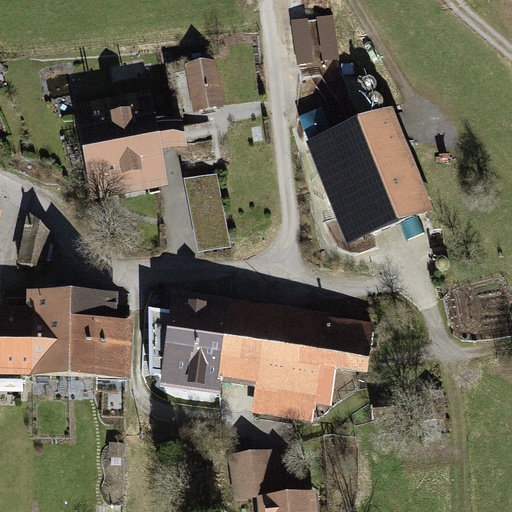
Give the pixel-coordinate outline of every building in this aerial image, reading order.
[(212,65),(188,70),(196,112),(221,107),(212,65)] [(150,112),(82,124),(92,184),(161,171),(158,152),(183,148),(179,127),(154,131),(150,112)] [(390,115),(327,140),(339,172),(324,178),(350,242),(428,212),(398,135),(390,115)] [(218,175),(185,181),(198,255),(231,249),(218,175)] [(50,234),(31,217),(21,263),(43,267),(44,260),(50,261),(53,245),(48,244),(50,234)] [(7,317),(0,316),(0,373),(33,374),(34,335),(32,333),(32,317),(28,317),(28,292),(7,293),(7,317)] [(33,299),(32,317),(32,333),(34,335),(33,374),(70,374),(72,300),(33,299)] [(94,300),(72,300),(70,374),(98,375),(99,324),(94,322),(94,300)] [(116,300),(94,300),(94,322),(99,324),(98,375),(127,375),(128,309),(116,310),(116,300)] [(229,313),(175,306),(174,315),(149,312),(150,376),(170,378),(170,373),(191,376),(190,385),(218,388),(219,381),(229,313)] [(348,329),(229,313),(219,381),(262,388),(258,412),(313,419),(320,364),(344,368),(348,329)] [(378,417),(394,415),(392,400),(376,402),(378,417)] [(123,445),(111,445),(111,458),(123,458),(123,445)] [(279,454),(232,459),(237,505),(263,502),(285,499),(279,454)] [(285,499),(263,502),(264,511),(312,511),(311,498),(285,499)]
